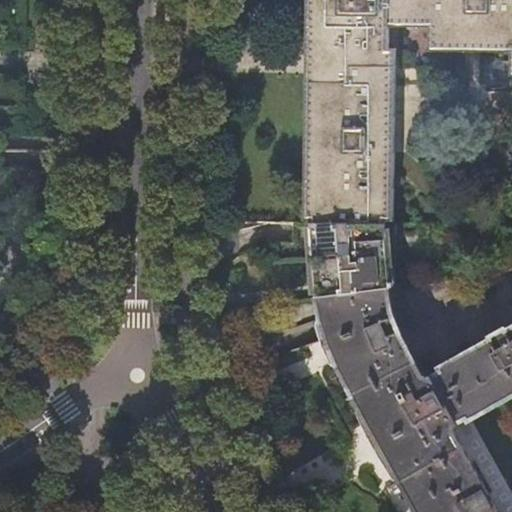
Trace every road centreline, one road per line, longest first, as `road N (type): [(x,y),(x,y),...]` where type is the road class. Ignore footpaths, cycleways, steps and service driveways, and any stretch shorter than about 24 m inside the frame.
road 1 (tertiary): [(140,375),(142,0)]
road 2 (residential): [(0,449),(89,391),(140,375)]
road 3 (tertiary): [(217,511),(140,375)]
